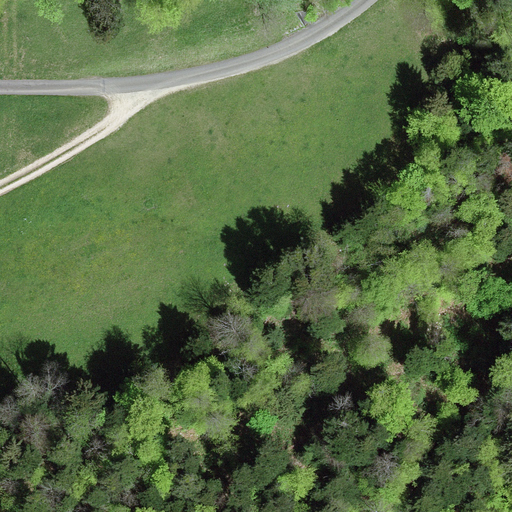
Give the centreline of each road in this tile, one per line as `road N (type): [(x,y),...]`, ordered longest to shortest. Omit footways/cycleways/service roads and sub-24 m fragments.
road 1 (residential): [(365,0),(285,46),(209,72),(0,87)]
road 2 (track): [(154,81),(114,117),(0,182)]
